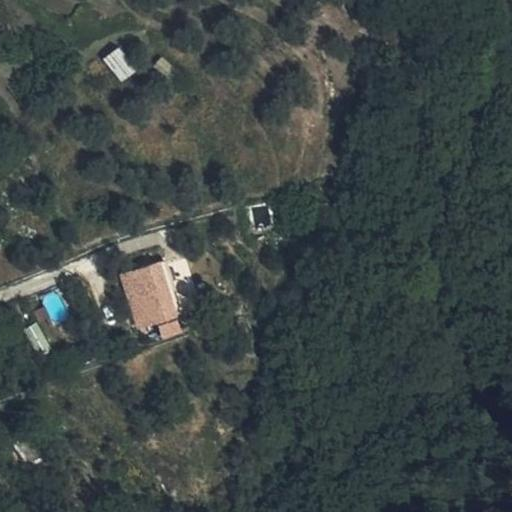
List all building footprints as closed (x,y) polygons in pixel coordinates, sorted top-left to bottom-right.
[(105,53),(123,78),(138,67),(120,42),(105,53)] [(166,263),(180,314),(192,310),(177,260),(166,263)] [(163,320),(180,314),(166,263),(123,276),(137,328),(163,320)] [(164,324),(181,318),(180,314),(163,320),(164,324)] [(186,333),(181,318),(164,324),(168,339),(186,333)]
